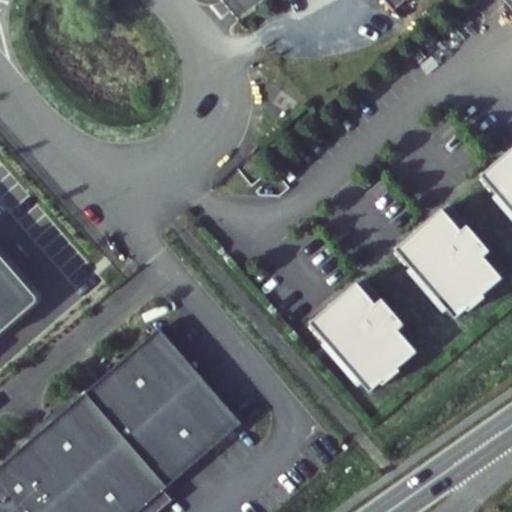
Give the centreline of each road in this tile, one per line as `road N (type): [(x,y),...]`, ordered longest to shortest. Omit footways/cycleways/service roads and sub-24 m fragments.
road 1 (unclassified): [(0,74),(70,152),(106,165),(165,158),(201,124),(209,90),(200,35),(172,0)]
road 2 (primary): [(388,511),(511,426)]
